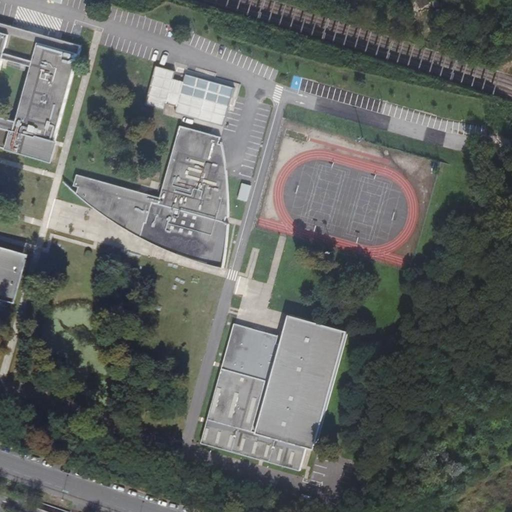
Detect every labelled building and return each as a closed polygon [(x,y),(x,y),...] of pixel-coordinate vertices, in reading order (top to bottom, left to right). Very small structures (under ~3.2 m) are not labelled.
[(0,147),(49,162),(81,46),(28,31),(26,37),(22,35),(24,30),(0,23),(0,147)] [(155,65),(146,104),(166,108),(167,103),(177,105),(175,113),(225,124),(234,85),(185,74),(184,81),(173,78),(175,70),(155,65)] [(229,230),(229,224),(226,222),(227,218),(228,218),(229,209),(229,202),(227,173),(224,151),(223,145),(219,144),(221,137),(180,126),(160,197),(149,194),(77,174),(74,186),(79,187),(77,194),(79,196),(90,204),(109,218),(123,228),(124,225),(138,229),(136,235),(153,244),(166,250),(192,259),(197,261),(213,266),(218,267),(224,267),(227,248),(229,230)] [(242,183),(238,199),(246,202),(251,186),(242,183)] [(138,229),(124,225),(123,228),(126,229),(130,232),(136,235),(138,229)] [(23,255),(0,248),(0,301),(9,304),(23,255)] [(287,325),(283,340),(281,345),(257,434),(307,447),(315,450),(324,418),(328,402),(348,331),(290,315),(287,325)] [(250,336),(252,329),(235,324),(225,358),(233,360),(230,370),(222,368),(208,420),(218,422),(217,426),(207,423),(201,443),(301,470),(307,447),(257,434),(281,345),(277,344),(279,336),(263,331),(260,339),(250,336)] [(263,331),(252,329),(250,336),(260,339),(263,331)] [(233,360),(225,358),(222,368),(230,370),(233,360)]
